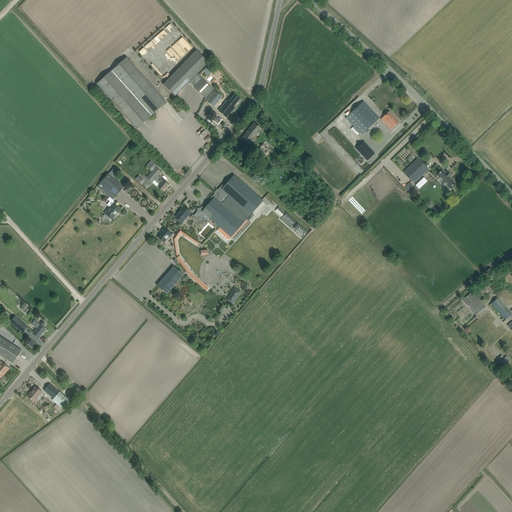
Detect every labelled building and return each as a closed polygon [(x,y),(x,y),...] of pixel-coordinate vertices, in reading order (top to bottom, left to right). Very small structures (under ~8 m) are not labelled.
[(196,50),(189,57),(186,60),(163,84),(175,96),(209,63),(196,50)] [(97,84),(133,125),(137,129),(167,102),(127,57),(97,84)] [(208,66),(203,71),(208,75),(213,71),(208,66)] [(193,79),(189,83),(205,98),(213,90),(198,74),(193,79)] [(222,97),(214,90),(205,98),(213,105),(222,97)] [(239,99),(234,95),(229,102),(227,101),(219,111),(222,114),(226,117),(235,107),(234,106),(239,99)] [(346,118),(362,134),(379,118),(363,101),(349,115),(346,118)] [(385,115),(381,119),(391,130),(395,125),(399,122),(389,111),(388,112),(388,113),(387,112),(386,112),(384,114),(384,115),(385,115)] [(242,137),(246,140),(252,145),(264,130),(258,126),(254,123),(242,137)] [(170,140),(168,142),(177,151),(179,149),(170,140)] [(265,161),(275,148),(270,145),(265,141),(255,153),(265,161)] [(364,141),(356,149),(367,161),(375,153),(364,141)] [(252,158),(249,156),(243,163),(246,165),(252,158)] [(169,185),(165,181),(158,176),(161,172),(156,167),(159,164),(153,159),(147,166),(152,171),(147,178),(152,182),(154,180),(160,185),(158,187),(159,188),(163,191),(169,185)] [(418,159),(403,172),(414,183),(428,169),(418,159)] [(443,170),(437,175),(444,183),(443,184),(444,186),(444,187),(445,188),(446,190),(448,190),(455,183),(450,177),(451,176),(447,171),(446,173),(443,170)] [(124,186),(120,183),(109,173),(97,186),(109,196),(112,199),(115,196),(116,196),(124,186)] [(251,223),(249,221),(247,219),(253,213),(254,214),(253,215),(254,216),(255,215),(258,217),(267,206),(262,202),(263,201),(238,178),(234,175),(222,189),(220,191),(217,189),(214,193),(216,195),(215,197),(214,197),(204,209),(202,211),(200,214),(198,213),(197,212),(194,215),(200,221),(203,218),(205,220),(208,217),(211,219),(214,222),(231,237),(232,238),(233,239),(235,241),(251,223)] [(415,186),(419,189),(427,181),(423,178),(415,186)] [(109,219),(110,218),(112,219),(116,215),(115,215),(117,213),(120,210),(113,203),(104,213),(105,214),(104,216),(104,217),(108,220),(109,219)] [(175,217),(182,223),(191,212),(183,206),(179,211),(179,212),(178,213),(178,214),(175,217)] [(280,216),(284,212),(280,208),(278,210),(277,210),(276,211),(277,211),(276,212),(280,216)] [(281,220),(292,229),(293,227),(296,230),(295,232),(302,238),(308,232),(286,213),(281,220)] [(194,215),(193,214),(191,216),(191,217),(191,218),(191,219),(193,221),(193,222),(193,223),(193,224),(200,230),(207,221),(208,222),(211,219),(208,217),(205,220),(203,218),(200,221),(194,215)] [(214,222),(213,224),(215,225),(215,226),(218,229),(217,231),(215,233),(226,243),(231,237),(214,222)] [(172,234),(168,231),(165,228),(161,232),(162,233),(158,237),(162,241),(164,242),(169,237),(170,238),(172,234)] [(176,255),(178,255),(176,240),(181,234),(197,245),(199,243),(180,230),(174,239),(176,255)] [(206,290),(209,287),(193,274),(179,256),(176,258),(190,277),(206,290)] [(157,285),(161,289),(167,294),(184,275),(174,266),(157,285)] [(238,295),(240,292),(234,288),(232,291),(235,293),(229,301),(233,304),(238,296),(238,295)] [(472,292),(462,300),(475,315),(485,307),(472,292)] [(511,314),(498,298),(492,303),(506,320),(509,317),(511,320),(511,321),(508,326),(511,330),(511,314)] [(24,311),(29,305),(25,302),(21,308),(24,311)] [(15,316),(10,322),(22,333),(28,326),(15,316)] [(35,321),(32,324),(37,328),(33,333),(35,335),(38,338),(46,329),(43,327),(46,325),(42,322),(40,325),(35,321)] [(0,354),(9,361),(13,363),(22,351),(18,348),(0,336),(0,354)] [(511,363),(511,360),(509,357),(506,359),(504,357),(499,361),(506,369),(511,363)] [(10,369),(6,365),(1,361),(0,362),(0,378),(3,375),(3,376),(10,369)] [(60,391),(59,392),(50,383),(44,390),(53,399),(52,400),(62,408),(69,400),(60,391)] [(33,390),(28,396),(30,398),(30,399),(31,399),(34,402),(42,392),(35,386),(33,390)]
